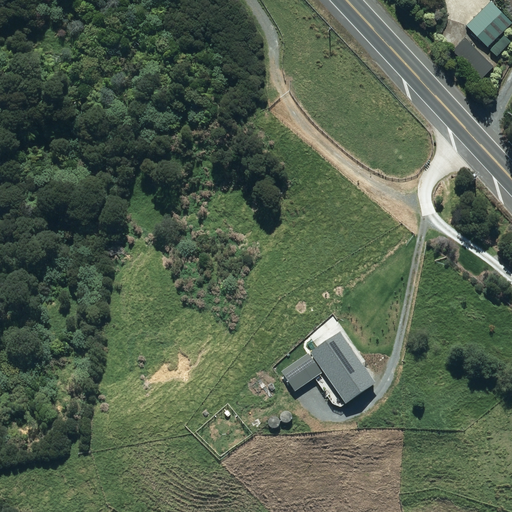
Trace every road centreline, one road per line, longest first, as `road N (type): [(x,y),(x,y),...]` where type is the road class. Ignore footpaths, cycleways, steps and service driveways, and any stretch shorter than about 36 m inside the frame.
road 1 (primary): [(349,0),(511,176)]
road 2 (unknown): [(458,117),(426,146),(413,181),(419,196),(511,266)]
